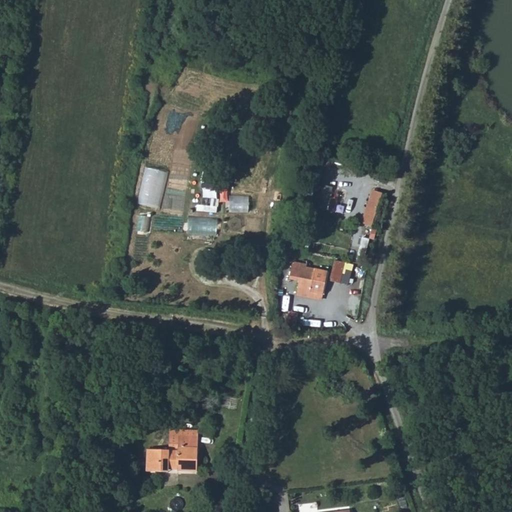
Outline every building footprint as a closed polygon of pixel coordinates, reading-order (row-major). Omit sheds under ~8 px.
[(338,202),(340,189),(322,185),(318,207),(329,209),(331,200),(338,202)] [(372,190),(361,226),(374,228),(383,194),(372,190)] [(133,261),(146,262),(151,215),(138,214),(133,261)] [(188,231),(218,234),(219,217),(190,214),(188,231)] [(304,266),(299,287),(324,293),(329,272),(304,266)] [(297,324),(298,311),(289,310),(288,323),(297,324)] [(149,450),(149,471),(170,472),(170,469),(199,470),(199,434),(180,434),(180,446),(171,446),(171,451),(149,450)]
